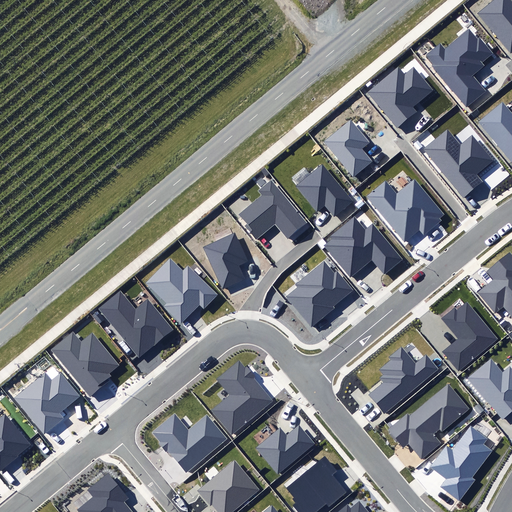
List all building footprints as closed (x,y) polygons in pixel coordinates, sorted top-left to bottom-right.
[(492,0),(477,13),(510,53),(511,50),(511,2),(510,0),(492,0)] [(431,66),(466,109),(488,92),(475,76),(487,66),(483,61),(493,53),(480,38),(475,42),(468,33),(446,52),(440,45),(427,56),(433,64),(431,66)] [(366,92),(397,127),(416,112),(412,107),(433,90),(414,66),(405,74),(398,65),(366,92)] [(479,122),(511,161),(511,114),(502,103),(479,122)] [(322,141),(352,178),(373,162),(362,148),(369,142),(350,119),(322,141)] [(423,149),(463,199),(484,182),(476,173),(493,160),(473,135),(460,145),(447,129),(423,149)] [(324,205),(334,217),(353,201),(323,164),(295,186),(316,212),(324,205)] [(366,197),(404,242),(419,229),(424,235),(441,221),(439,218),(444,214),(415,179),(397,195),(386,180),(366,197)] [(274,226),(287,241),(308,224),(271,180),(258,191),(263,196),(241,214),(254,229),(250,232),(257,240),(274,226)] [(372,261),(384,275),(404,259),(374,223),(366,229),(355,216),(330,237),(332,239),(323,246),(350,279),(372,261)] [(222,288),(244,277),(238,265),(249,260),(235,232),(203,247),(222,288)] [(503,307),(511,317),(511,254),(510,252),(487,271),(493,279),(477,292),(495,314),(503,307)] [(165,306),(183,322),(199,304),(205,310),(220,294),(188,264),(184,269),(171,257),(147,283),(168,302),(165,306)] [(287,297),(311,327),(336,308),(334,306),(353,290),(337,271),(334,273),(324,261),(296,284),(299,288),(287,297)] [(98,308),(139,358),(173,329),(148,299),(136,309),(120,290),(98,308)] [(444,352),(459,370),(498,339),(468,302),(457,310),(455,307),(441,318),(458,340),(444,352)] [(52,350),(91,397),(110,381),(108,379),(112,377),(109,373),(118,365),(93,335),(81,344),(72,333),(52,350)] [(369,395),(384,413),(439,369),(427,354),(417,363),(403,346),(389,357),(392,360),(380,370),(384,375),(381,378),(385,383),(369,395)] [(467,378),(502,420),(511,412),(511,368),(510,366),(503,372),(492,358),(467,378)] [(211,411),(232,435),(273,401),(254,378),(256,377),(247,367),(246,368),(240,361),(217,379),(230,395),(211,411)] [(13,397),(44,435),(64,419),(59,413),(80,396),(61,373),(52,380),(45,372),(13,397)] [(408,441),(421,457),(438,443),(431,434),(440,427),(442,431),(469,409),(449,383),(410,414),(409,412),(388,429),(402,446),(408,441)] [(0,470),(18,456),(18,455),(32,444),(6,412),(0,416),(0,470)] [(168,451),(186,473),(227,438),(207,415),(188,430),(175,415),(153,433),(161,442),(159,444),(166,452),(168,451)] [(281,428),(256,448),(278,474),(315,444),(300,425),(287,435),(281,428)] [(439,488),(458,502),(475,480),(472,477),(493,451),(484,444),(488,439),(471,426),(452,451),(446,446),(431,467),(446,478),(439,488)] [(293,506),(297,511),(314,511),(326,503),(329,506),(346,493),(331,474),(336,471),(325,457),(286,487),(294,497),(293,499),(296,503),(293,506)] [(211,506),(213,505),(218,511),(231,511),(259,489),(235,461),(198,491),(211,506)] [(133,511),(125,502),(129,499),(107,472),(87,489),(94,497),(79,510),(80,511),(133,511)] [(368,511),(359,501),(351,508),(348,504),(337,511),(368,511)]
